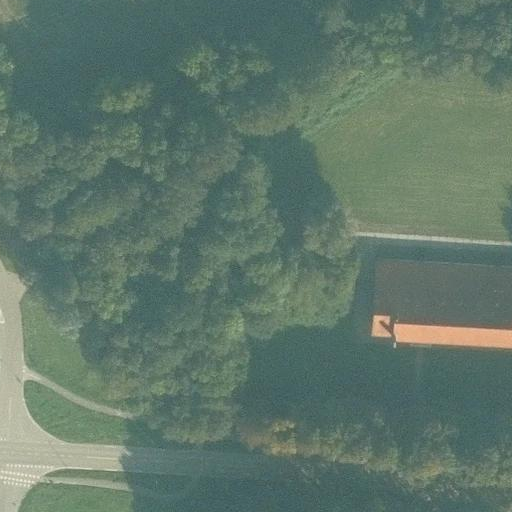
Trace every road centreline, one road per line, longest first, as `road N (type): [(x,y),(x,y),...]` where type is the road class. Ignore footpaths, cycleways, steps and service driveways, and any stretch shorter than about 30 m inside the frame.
road 1 (tertiary): [(511,483),(8,453)]
road 2 (unclassified): [(0,285),(11,340),(8,453)]
